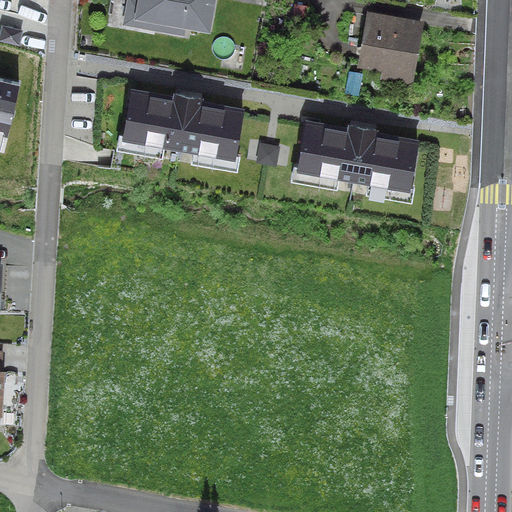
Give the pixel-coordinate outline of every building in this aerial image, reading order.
[(207,0),(135,0),(134,13),(203,25),(207,0)] [(400,29),(401,22),(368,16),(360,63),(409,72),(416,32),(400,29)] [(0,77),(0,134),(6,136),(19,82),(0,77)] [(243,108),(132,89),(123,141),(234,161),(243,108)] [(419,140),(306,121),(298,173),(411,192),(419,140)]
